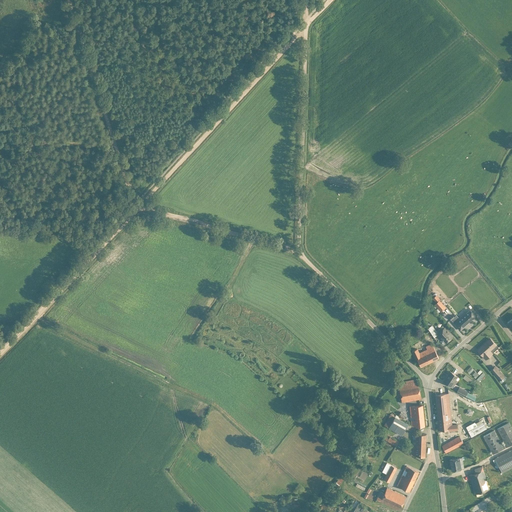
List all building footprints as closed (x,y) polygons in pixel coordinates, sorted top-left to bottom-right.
[(440,311),(446,307),(439,299),(440,298),(436,294),(432,298),(436,303),(434,304),(440,311)] [(465,312),(453,322),(460,330),(469,322),(468,321),(475,315),(470,309),(465,313),(465,312)] [(451,333),(445,326),(444,327),(443,325),(436,331),(435,329),(430,333),(434,337),(437,335),(442,341),(444,340),(446,342),(452,337),(449,334),(451,333)] [(496,345),(490,338),(477,349),(486,359),(492,353),(493,353),(494,352),(494,351),(496,349),(497,350),(498,349),(498,348),(496,345)] [(421,366),(438,358),(432,343),(426,346),(427,349),(419,352),(417,349),(412,352),(416,359),(417,359),(421,366)] [(504,376),(495,365),(490,370),(500,380),(499,380),(501,382),(506,378),(504,376)] [(456,379),(458,376),(450,371),(443,381),(453,387),(458,380),(456,379)] [(485,374),(483,372),(477,378),(476,379),(479,381),(485,374)] [(471,379),(465,374),(463,377),(469,383),(471,379)] [(400,396),(401,402),(421,398),(418,384),(417,384),(416,379),(405,381),(406,382),(400,384),(401,387),(395,388),(396,397),(400,396)] [(459,386),(456,392),(473,401),(476,395),(459,386)] [(448,430),(457,429),(457,424),(452,424),(448,393),(436,394),(439,430),(448,429),(448,430)] [(403,409),(393,400),(388,407),(403,418),(406,415),(401,412),(403,409)] [(422,404),(409,406),(412,426),(415,426),(415,427),(425,426),(422,404)] [(412,426),(390,414),(384,425),(402,435),(405,428),(409,430),(412,426)] [(511,427),(509,422),(497,428),(505,443),(502,444),(494,430),(483,436),(493,454),(511,443),(511,427)] [(386,433),(382,438),(397,447),(400,442),(386,433)] [(426,434),(413,433),(412,455),(425,456),(426,434)] [(459,436),(442,446),(446,453),(463,443),(459,436)] [(511,448),(494,458),(495,458),(493,459),(497,467),(499,466),(502,472),(511,466),(511,448)] [(452,470),(464,467),(462,457),(450,459),(452,470)] [(386,473),(383,479),(389,482),(397,468),(387,462),(382,471),(386,473)] [(396,485),(409,491),(419,471),(406,465),(396,485)] [(475,472),(468,475),(474,494),(490,489),(482,466),(474,468),(475,472)] [(405,496),(387,487),(384,493),(380,491),(376,499),(399,510),(405,496)] [(489,496),(469,508),(467,510),(468,511),(470,511),(472,511),(475,509),(476,511),(488,511),(491,511),(486,504),(491,501),(489,496)] [(361,506),(363,504),(359,502),(352,511),(365,511),(367,509),(361,506)]
